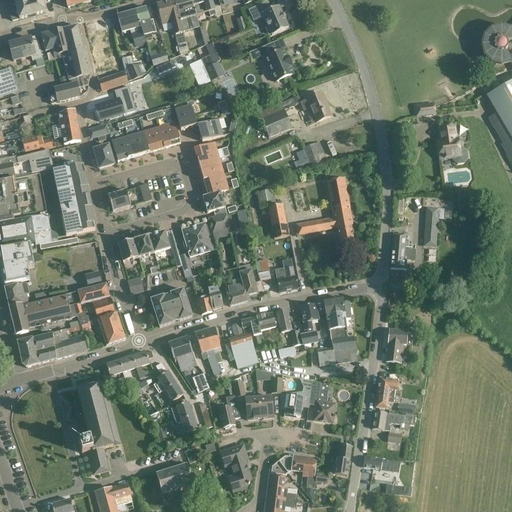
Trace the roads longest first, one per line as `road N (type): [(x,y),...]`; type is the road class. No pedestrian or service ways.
road 1 (tertiary): [(371,286),(382,272),(381,144),(358,54),(332,0)]
road 2 (residential): [(349,511),(381,305),(371,286)]
road 3 (tertiary): [(152,340),(243,310),(371,286)]
road 4 (residential): [(92,185),(170,163),(183,170),(192,198),(184,211),(102,234)]
road 5 (residential): [(16,508),(182,462)]
road 6 (residential): [(79,20),(92,74),(82,128),(92,185)]
road 7 (tertiary): [(9,384),(138,345)]
